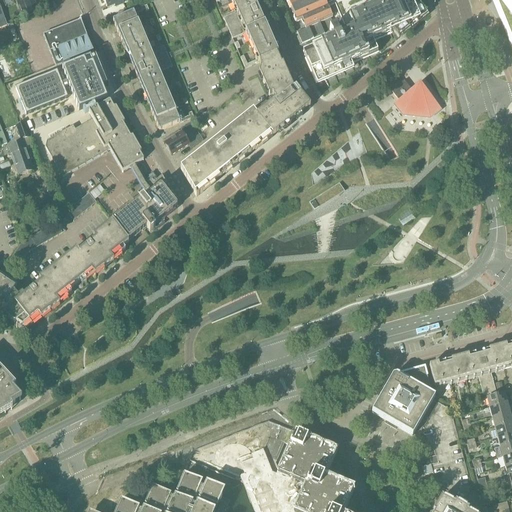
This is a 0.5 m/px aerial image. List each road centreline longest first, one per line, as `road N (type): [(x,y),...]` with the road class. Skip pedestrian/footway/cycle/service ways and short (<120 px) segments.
road 1 (tertiary): [(277,367),(486,304),(509,284)]
road 2 (residential): [(86,0),(125,95),(194,217)]
road 3 (residential): [(0,346),(24,352),(194,217)]
road 4 (tertiary): [(269,342),(51,431)]
road 5 (tertiary): [(488,264),(455,288),(269,342)]
road 6 (tertiary): [(64,456),(277,367)]
road 7 (residential): [(420,511),(411,462),(290,408),(277,367)]
road 8 (residential): [(322,116),(452,13)]
road 9 (residential): [(194,217),(322,116)]
road 10 (unclassified): [(465,105),(492,203),(488,264)]
road 11 (residential): [(322,116),(293,69),(267,0)]
